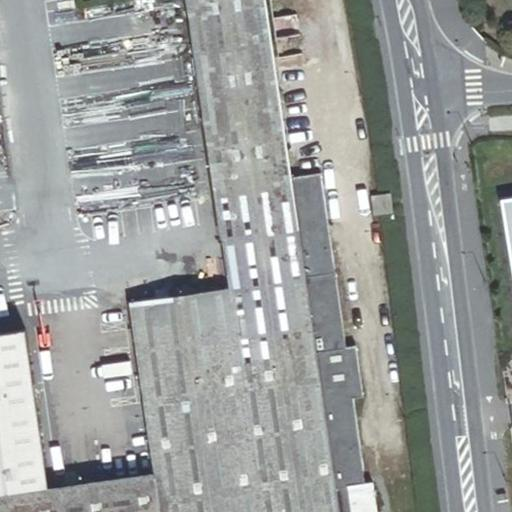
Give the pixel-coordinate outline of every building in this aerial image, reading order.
[(308,276),(293,178),(266,0),(189,0),(232,287),(133,302),(155,451),(130,455),(134,475),(51,488),(0,495),(0,511),(378,511),(374,482),(366,483),(354,399),(364,397),(356,345),(347,347),(336,272),(308,276)] [(321,173),(293,178),(308,276),(336,272),(321,173)] [(394,212),(392,193),(374,196),(377,215),(394,212)] [(511,196),(502,198),(511,265),(511,196)] [(28,329),(0,332),(0,495),(51,488),(28,329)]
